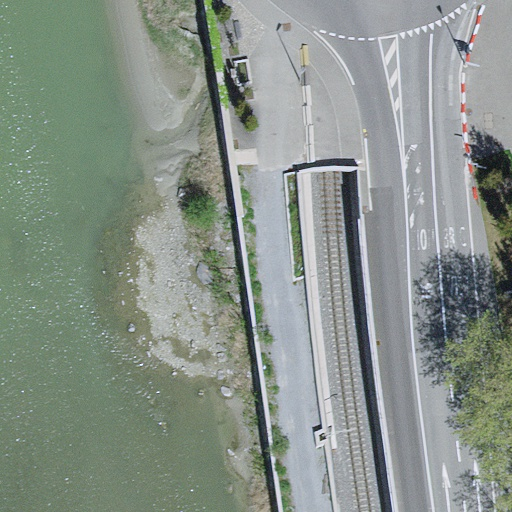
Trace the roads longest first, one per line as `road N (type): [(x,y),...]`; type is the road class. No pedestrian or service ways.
road 1 (track): [(245,0),(291,115),(295,299),(324,511)]
road 2 (secondary): [(439,511),(382,11)]
